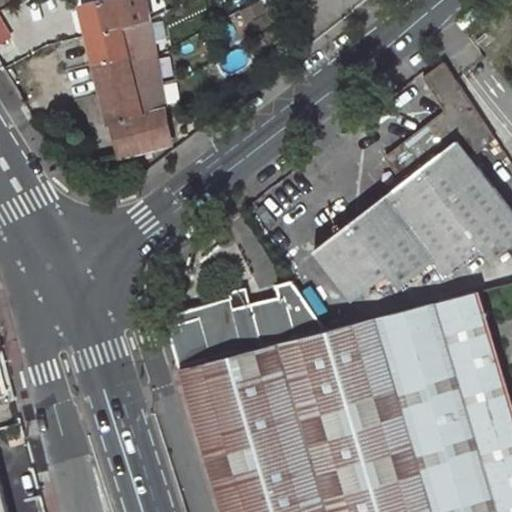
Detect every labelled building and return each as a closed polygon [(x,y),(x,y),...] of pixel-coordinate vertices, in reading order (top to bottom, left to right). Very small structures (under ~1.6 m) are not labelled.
[(164,100),(146,0),(82,0),(110,112),(164,100)] [(414,175),(323,243),(360,294),(396,266),(408,283),(444,256),(454,270),(489,242),(500,257),(511,247),(511,197),(479,153),(498,138),(444,65),(424,80),(446,112),(395,150),(414,175)] [(380,94),(393,84),(389,78),(376,88),(380,94)] [(248,112),(261,102),(257,96),(244,106),(248,112)] [(171,135),(164,100),(110,112),(119,147),(171,135)] [(231,297),(171,313),(169,324),(182,366),(325,328),(323,325),(290,282),(275,286),(277,295),(250,303),(246,287),(230,291),(231,297)] [(511,511),(511,394),(478,288),(325,328),(182,366),(184,376),(190,393),(219,492),(224,511),(511,511)] [(39,511),(35,483),(0,487),(0,511),(39,511)]
